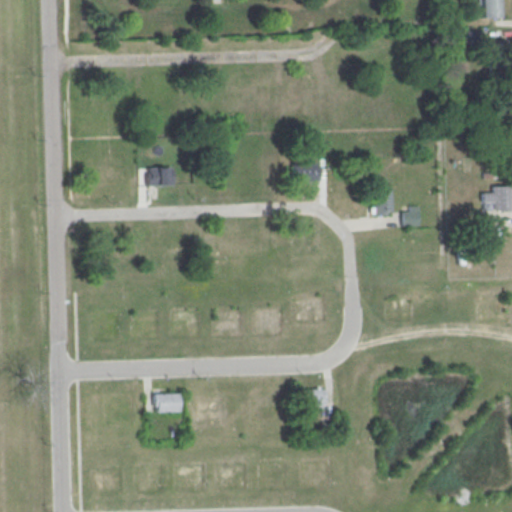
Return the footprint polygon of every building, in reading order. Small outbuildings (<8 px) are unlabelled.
[(475,0),(476,17),(498,17),(497,0),(475,0)] [(488,71),(506,71),(506,41),(488,41),(488,71)] [(317,180),(317,162),(291,162),(291,180),(317,180)] [(171,185),(171,167),(145,167),(145,185),(171,185)] [(491,210),(511,210),(511,185),(490,185),(490,192),(481,192),(481,203),(491,203),(491,210)] [(371,213),(389,213),(389,188),(371,188),(371,213)] [(400,206),(400,225),(417,225),(417,206),(400,206)] [(323,387),(298,387),(298,406),(323,406),(323,387)] [(178,411),(178,393),(152,393),(152,411),(178,411)]
